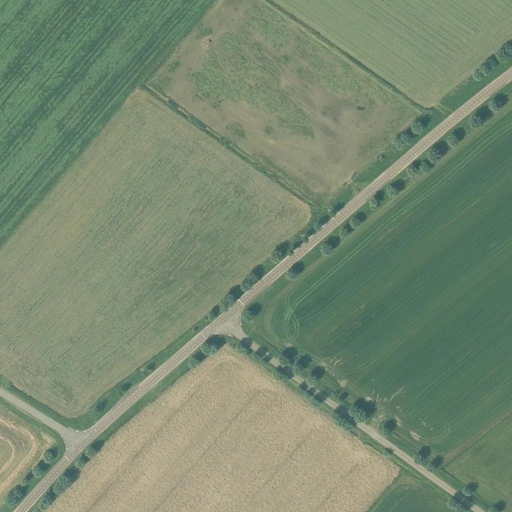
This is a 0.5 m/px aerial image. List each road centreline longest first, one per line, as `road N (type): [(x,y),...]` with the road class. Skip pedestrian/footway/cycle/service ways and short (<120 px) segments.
road 1 (unclassified): [(221,322),(511,75)]
road 2 (unclassified): [(476,511),(221,322)]
road 3 (unclassified): [(81,443),(221,322)]
